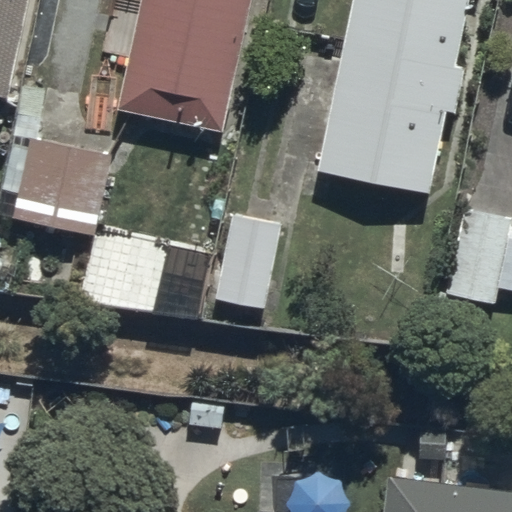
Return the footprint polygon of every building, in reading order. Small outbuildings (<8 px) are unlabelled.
[(0,0),(0,99),(12,102),(31,0),(0,0)] [(144,0),(120,112),(223,134),(253,0),(144,0)] [(355,0),(322,177),(432,198),(448,116),(459,118),(467,73),(457,71),(470,0),(355,0)] [(111,158),(31,142),(12,224),(94,241),(111,158)] [(511,210),(459,201),(443,290),(463,293),(461,294),(497,300),(500,285),(511,287),(511,210)] [(281,225),(240,217),(221,307),(262,316),(281,225)] [(377,511),(511,511),(511,476),(384,461),(377,511)]
